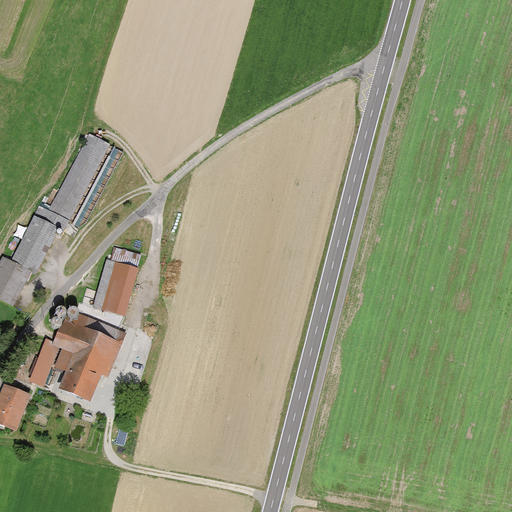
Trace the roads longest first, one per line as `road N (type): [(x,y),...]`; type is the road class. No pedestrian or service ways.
road 1 (track): [(285,511),(421,0)]
road 2 (residential): [(386,60),(325,82),(209,149),(8,348)]
road 3 (secondary): [(270,511),(386,60)]
